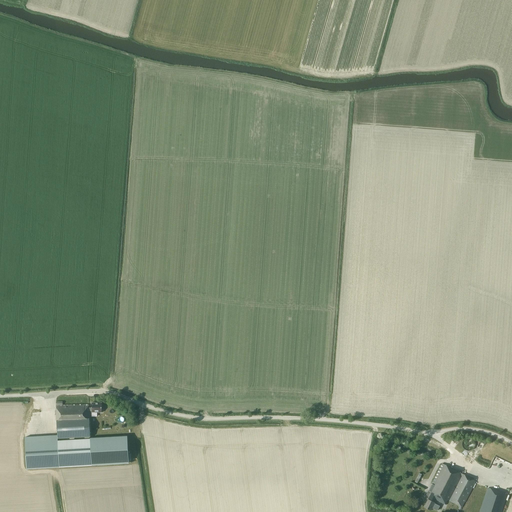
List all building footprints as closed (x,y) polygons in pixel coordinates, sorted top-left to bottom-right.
[(69,440),(25,442),(27,468),(129,463),(127,437),(74,440),(74,437),(90,436),(89,411),(92,411),(92,412),(102,412),(102,403),(92,403),(92,408),(89,408),(88,404),(62,405),(62,401),(56,402),(57,438),(69,438),(69,440)] [(43,430),(48,418),(45,416),(40,429),(43,430)] [(475,446),(475,438),(466,438),(465,446),(475,446)] [(439,506),(434,503),(436,499),(446,505),(448,500),(462,507),(476,481),(442,463),(428,491),(431,492),(424,507),(430,511),(432,508),(437,510),(439,506)] [(501,511),(507,494),(488,488),(480,511),(501,511)]
